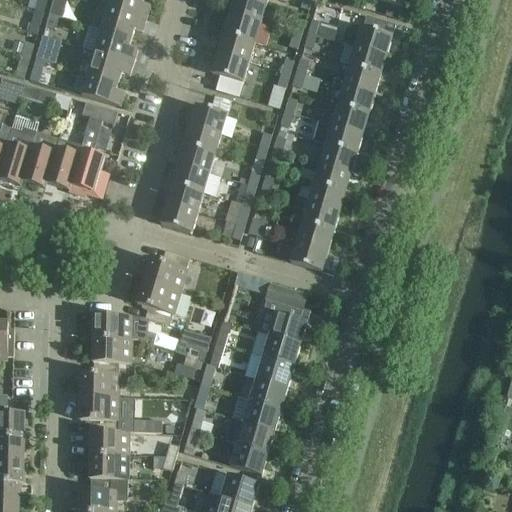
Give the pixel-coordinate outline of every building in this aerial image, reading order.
[(35,11),(44,14),(47,3),(38,0),(35,11)] [(110,0),(108,10),(146,21),(150,8),(142,6),(143,0),(110,0)] [(234,0),(229,17),(261,26),(267,6),(244,0),(234,0)] [(313,0),(303,0),(300,10),(309,12),(313,0)] [(368,0),(389,6),(386,17),(397,21),(403,0),(368,0)] [(49,16),(58,19),(62,7),(52,4),(49,16)] [(44,14),(35,11),(34,12),(25,10),(22,21),(40,26),(44,14)] [(146,21),(108,10),(101,32),(132,41),(134,32),(142,35),(146,21)] [(55,31),(58,19),(49,16),(45,28),(55,31)] [(224,36),(255,46),(261,26),(229,17),(224,36)] [(355,49),(386,58),(392,38),(395,27),(370,19),(366,31),(361,29),(360,29),(359,28),(358,28),(357,28),(356,27),(355,27),(354,27),(353,28),(351,28),(350,28),(349,29),(348,30),(347,30),(346,31),(345,32),(345,33),(344,34),(341,45),(355,49)] [(292,35),(302,38),(306,25),(296,22),(292,35)] [(312,22),(308,35),(317,38),(321,24),(312,22)] [(134,65),(137,52),(129,49),(132,41),(101,32),(90,28),(83,50),(95,54),(134,65)] [(298,52),(302,38),(292,35),(288,49),(298,52)] [(317,38),(308,35),(304,49),(313,52),(317,38)] [(249,65),(255,46),(224,36),(218,56),(249,65)] [(45,63),(53,65),(59,44),(43,38),(36,60),(45,63)] [(15,43),(12,53),(22,56),(25,46),(15,43)] [(22,56),(31,58),(34,47),(26,45),(25,46),(22,56)] [(349,69),(380,78),(386,58),(355,49),(349,69)] [(134,65),(95,54),(88,75),(119,84),(121,76),(130,79),(134,65)] [(31,58),(22,56),(16,78),(24,81),(31,58)] [(249,65),(218,56),(212,76),(231,82),(243,85),(249,65)] [(38,85),(45,63),(36,60),(29,82),(38,85)] [(285,61),(281,75),(290,78),(294,64),(285,61)] [(296,74),(305,77),(309,63),(300,61),(296,74)] [(343,88),(374,98),(380,78),(349,69),(343,88)] [(301,91),(305,77),(296,74),(292,88),(301,91)] [(116,93),(119,84),(88,75),(82,98),(120,109),(125,95),(116,93)] [(286,91),(290,78),(281,75),(277,88),(286,91)] [(0,92),(22,100),(25,87),(2,80),(0,87),(0,92)] [(48,94),(25,87),(22,100),(44,107),(48,94)] [(369,117),(374,98),(343,88),(337,108),(369,117)] [(56,97),(48,94),(44,107),(52,109),(56,97)] [(284,113),(293,116),(297,103),(288,100),(284,113)] [(82,118),(90,120),(94,108),(86,105),(82,118)] [(79,156),(80,156),(70,187),(71,188),(69,194),(85,199),(89,188),(95,190),(93,199),(102,202),(109,177),(100,174),(105,158),(93,155),(103,124),(114,127),(118,115),(94,108),(90,120),(81,151),(79,156)] [(190,128),(221,137),(227,117),(196,108),(190,128)] [(363,137),(369,117),(337,108),(332,128),(363,137)] [(289,130),(293,116),(284,113),(280,127),(289,130)] [(363,137),(332,128),(318,124),(312,143),(326,147),(357,156),(363,137)] [(0,172),(7,150),(6,150),(8,145),(10,136),(12,131),(1,128),(0,132),(0,172)] [(190,128),(184,148),(215,157),(221,137),(190,128)] [(0,182),(14,186),(15,181),(22,183),(31,152),(32,147),(36,135),(24,131),(21,140),(10,136),(8,145),(6,150),(7,150),(0,172),(0,182)] [(22,183),(38,188),(40,183),(46,185),(56,154),(55,154),(56,149),(59,142),(36,135),(32,147),(31,152),(22,183)] [(259,148),(268,151),(272,138),(263,135),(259,148)] [(276,139),(272,153),(282,155),(286,142),(276,139)] [(320,167),(351,176),(357,156),(326,147),(320,167)] [(184,148),(178,167),(209,176),(215,157),(184,148)] [(268,151),(259,148),(255,162),(264,165),(268,151)] [(70,188),(70,187),(80,156),(79,156),(56,149),(55,154),(56,154),(46,185),(63,190),(64,186),(70,188)] [(282,155),(272,153),(268,166),(278,169),(282,155)] [(345,196),(351,176),(320,167),(308,163),(302,183),(314,186),(345,196)] [(178,167),(172,187),(203,196),(209,176),(178,167)] [(251,174),(247,187),(256,190),(260,177),(251,174)] [(265,178),(261,192),(270,195),(274,181),(265,178)] [(308,206),(339,215),(345,196),(314,186),(308,206)] [(203,196),(172,187),(167,206),(198,216),(203,196)] [(252,204),(256,190),(247,187),(243,201),(252,204)] [(266,207),(270,195),(261,192),(257,205),(266,207)] [(198,216),(167,206),(161,226),(192,236),(198,216)] [(339,215),(308,206),(302,225),(334,235),(339,215)] [(240,213),(236,227),(244,229),(248,216),(240,213)] [(250,231),(264,235),(267,225),(253,221),(250,231)] [(328,254),(334,235),(302,225),(297,245),(328,254)] [(240,242),(244,229),(236,227),(232,240),(240,242)] [(262,240),(264,235),(250,231),(248,236),(262,240)] [(322,274),(328,254),(297,245),(291,265),(322,274)] [(144,284),(180,294),(181,291),(187,272),(186,272),(190,260),(165,253),(162,264),(151,261),(144,284)] [(174,317),(180,294),(144,284),(137,306),(148,310),(145,321),(164,327),(170,329),(173,317),(174,317)] [(271,287),(267,302),(264,312),(258,334),(270,337),(300,347),(307,324),(310,314),(303,311),(307,297),(271,287)] [(94,317),(93,341),(131,342),(132,318),(94,317)] [(0,324),(0,362),(7,363),(8,325),(0,324)] [(216,346),(225,348),(229,336),(219,333),(216,346)] [(294,369),(300,347),(270,337),(263,359),(294,369)] [(94,365),(119,366),(131,366),(131,342),(93,341),(93,365),(94,365)] [(222,361),(225,348),(216,346),(212,358),(222,361)] [(186,358),(196,361),(198,362),(201,353),(189,349),(186,358)] [(195,372),(198,362),(196,361),(186,358),(183,368),(195,372)] [(287,390),(294,369),(263,359),(257,381),(287,390)] [(119,366),(94,365),(94,376),(81,375),(81,399),(119,400),(120,376),(119,376),(119,366)] [(250,403),(281,412),(287,390),(257,381),(250,403)] [(191,385),(187,396),(196,399),(199,388),(191,385)] [(209,391),(200,389),(194,409),(203,411),(209,391)] [(119,400),(81,399),(80,423),(92,423),(92,434),(117,435),(118,424),(119,424),(119,400)] [(274,434),(281,412),(250,403),(244,425),(274,434)] [(502,419),(511,422),(511,411),(504,409),(502,419)] [(193,422),(202,425),(206,413),(197,411),(193,422)] [(0,438),(24,439),(24,416),(0,415),(0,438)] [(237,447),(268,456),(274,434),(244,425),(232,421),(228,434),(240,438),(237,447)] [(199,435),(190,433),(183,455),(192,458),(199,435)] [(91,458),(129,459),(129,435),(117,435),(92,434),(91,434),(91,458)] [(0,461),(23,462),(24,439),(0,438),(0,461)] [(170,447),(166,459),(175,462),(179,449),(170,447)] [(268,456),(237,447),(231,469),(261,478),(268,456)] [(129,459),(91,458),(90,482),(91,482),(103,482),(116,482),(128,483),(129,459)] [(175,462),(166,459),(162,472),(172,474),(175,462)] [(23,462),(0,461),(0,484),(23,485),(23,462)] [(174,485),(183,488),(187,476),(178,474),(174,485)] [(228,477),(221,499),(252,508),(259,486),(228,477)] [(103,482),(91,482),(91,493),(79,492),(78,511),(116,511),(116,503),(128,503),(128,483),(116,482),(103,482)] [(0,484),(0,507),(18,508),(19,486),(23,486),(23,485),(0,484)] [(179,500),(183,488),(174,485),(170,498),(179,500)] [(221,499),(209,496),(204,511),(251,511),(252,508),(221,499)]
